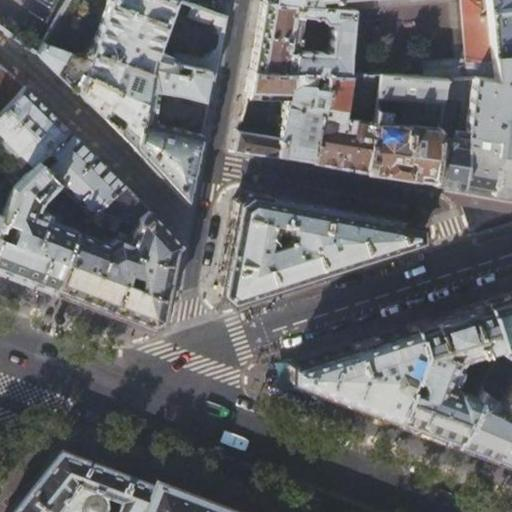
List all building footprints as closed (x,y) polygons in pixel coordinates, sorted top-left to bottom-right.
[(148,56),(168,0),(107,0),(90,47),(88,47),(88,48),(77,54),(76,53),(75,55),(40,41),(33,51),(101,116),(131,145),(141,85),(143,85),(146,56),(148,56)] [(299,2),(273,0),(259,0),(255,25),(248,71),(310,73),(343,75),(343,74),(349,9),(349,8),(299,2)] [(273,0),(299,2),(349,8),(349,9),(446,2),(451,60),(421,62),(422,78),(443,79),(471,76),(491,78),(488,51),(482,0),(273,0)] [(482,0),(488,51),(511,48),(511,32),(509,33),(505,0),(482,0)] [(224,16),(190,3),(189,2),(186,16),(207,23),(211,21),(212,22),(213,24),(215,31),(216,40),(214,47),(209,53),(202,57),(174,52),(172,57),(155,54),(154,57),(213,70),(217,49),(224,16)] [(511,48),(488,51),(491,78),(471,76),(443,79),(441,101),(437,129),(465,133),(459,187),(484,192),(511,196),(511,48)] [(141,85),(131,145),(131,147),(147,163),(183,202),(186,202),(193,169),(196,152),(200,132),(160,123),(167,119),(171,98),(166,97),(161,92),(161,90),(207,100),(213,70),(154,57),(148,56),(146,56),(143,85),(141,85)] [(0,106),(22,84),(0,65),(0,106)] [(270,155),(308,161),(322,86),(315,86),(308,85),(309,77),(310,73),(248,71),(243,95),(283,96),(276,137),(269,136),(271,129),(236,123),(231,149),(270,155)] [(337,166),(365,171),(374,110),(379,74),(343,74),(343,75),(310,73),(309,77),(314,76),(318,80),(315,86),(322,86),(308,161),(337,166)] [(379,74),(374,110),(386,112),(386,115),(391,115),(392,99),(424,100),(441,101),(443,79),(422,78),(379,74)] [(65,126),(22,84),(0,106),(0,147),(22,170),(65,126)] [(441,101),(424,100),(421,127),(437,129),(441,101)] [(365,171),(386,175),(396,124),(385,123),(386,115),(386,112),(374,110),(365,171)] [(430,182),(437,129),(421,127),(406,124),(406,126),(396,124),(386,175),(398,177),(430,182)] [(121,182),(65,126),(22,170),(8,184),(0,205),(0,269),(8,273),(32,282),(46,288),(70,227),(55,222),(57,217),(56,214),(39,207),(38,209),(36,209),(35,209),(34,209),(33,210),(32,211),(32,212),(32,213),(30,212),(37,197),(53,180),(86,213),(121,182)] [(446,185),(459,187),(465,133),(437,129),(434,154),(430,182),(446,185)] [(22,170),(0,147),(0,205),(8,184),(22,170)] [(174,240),(121,182),(86,213),(81,217),(113,230),(112,234),(103,240),(70,227),(46,288),(73,298),(146,326),(153,322),(160,318),(167,278),(174,240)] [(232,199),(225,238),(220,263),(215,290),(220,294),(227,300),(232,298),(283,282),(326,268),(339,264),(352,260),(409,242),(418,239),(418,223),(395,219),(309,203),(273,196),(245,190),(232,199)] [(509,343),(497,347),(498,349),(511,357),(511,292),(482,302),(494,338),(505,335),(509,343)] [(451,389),(450,390),(444,388),(454,361),(456,359),(459,357),(461,356),(477,352),(477,350),(486,347),(496,344),(494,338),(482,302),(435,317),(410,325),(418,349),(408,375),(415,378),(416,379),(417,381),(418,382),(414,390),(403,387),(391,419),(418,429),(449,441),(488,368),(482,366),(478,367),(465,393),(454,388),(452,388),(451,389)] [(418,349),(410,325),(357,342),(344,346),(288,364),(288,372),(288,379),(347,402),(391,419),(403,387),(404,385),(388,379),(391,369),(408,375),(418,349)] [(511,357),(498,349),(488,368),(449,441),(481,454),(511,465),(511,357)] [(216,511),(149,486),(147,489),(54,454),(24,492),(8,511),(216,511)]
